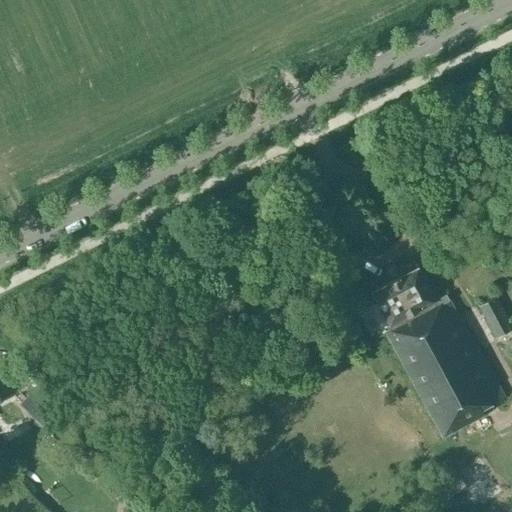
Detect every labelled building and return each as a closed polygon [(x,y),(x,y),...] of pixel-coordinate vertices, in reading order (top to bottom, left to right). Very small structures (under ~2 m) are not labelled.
[(471,335),(469,336),(446,294),(435,300),(418,267),(400,277),(400,276),(389,282),(390,282),(372,292),(390,324),(387,326),(389,331),(386,333),(443,437),(485,414),(482,409),(505,397),(471,335)] [(511,326),(497,297),(477,305),(495,338),(511,328),(511,326)] [(3,376),(0,377),(0,410),(6,423),(22,415),(13,396),(3,376)] [(344,413),(350,398),(336,393),(330,408),(344,413)] [(30,411),(48,427),(55,419),(37,403),(30,411)]
